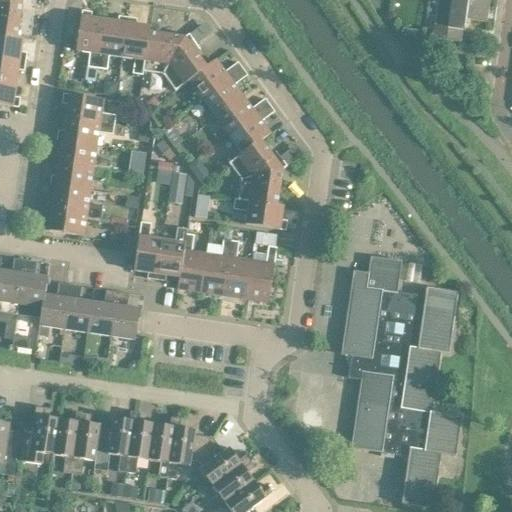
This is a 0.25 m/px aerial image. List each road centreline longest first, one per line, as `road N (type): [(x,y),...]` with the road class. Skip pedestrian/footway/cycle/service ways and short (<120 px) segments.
road 1 (residential): [(272,348),(296,330),(320,152),(212,3),(202,0)]
road 2 (residential): [(0,381),(34,378),(254,410)]
road 3 (residential): [(10,124),(37,119),(57,0)]
road 4 (residential): [(128,286),(103,264),(71,252),(0,241)]
road 5 (residential): [(321,511),(253,420),(254,410)]
road 6 (residential): [(272,348),(259,339),(156,323)]
